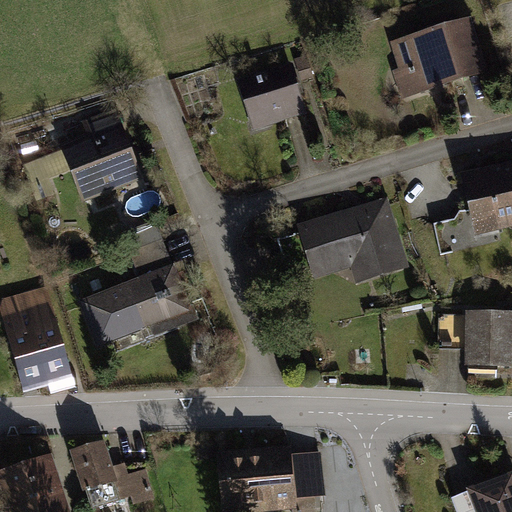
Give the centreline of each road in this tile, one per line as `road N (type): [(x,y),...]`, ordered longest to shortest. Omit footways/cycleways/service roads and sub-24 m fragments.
road 1 (residential): [(205,217),(511,139)]
road 2 (residential): [(0,423),(266,412)]
road 3 (residential): [(266,412),(260,371),(205,217)]
road 4 (residential): [(358,414),(511,419)]
road 5 (residential): [(205,217),(167,103)]
